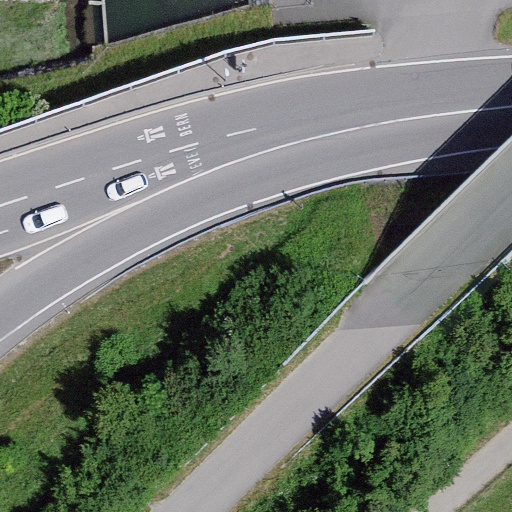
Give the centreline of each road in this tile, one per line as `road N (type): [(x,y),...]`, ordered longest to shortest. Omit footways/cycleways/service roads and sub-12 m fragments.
road 1 (residential): [(511,194),(187,511)]
road 2 (trunk): [(201,162),(315,130),(511,102)]
road 3 (trunk): [(0,302),(201,162)]
road 4 (trunk): [(201,162),(0,206)]
